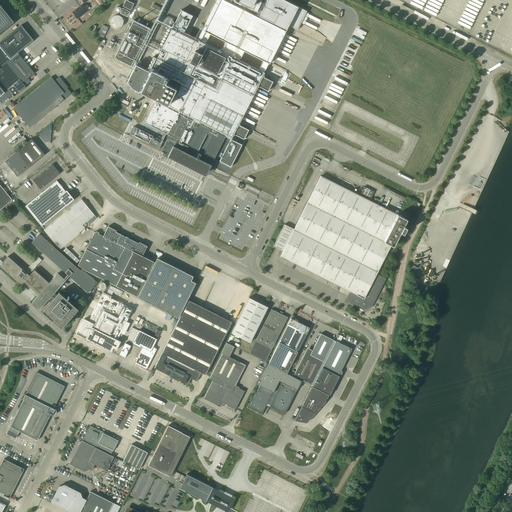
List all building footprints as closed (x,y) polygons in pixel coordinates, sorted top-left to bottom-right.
[(127,0),(125,0),(122,6),(131,11),(135,4),(127,0)] [(216,0),(198,39),(173,26),(149,73),(150,71),(136,64),(127,82),(133,89),(139,92),(140,90),(141,90),(140,91),(156,100),(145,122),(165,132),(161,140),(134,126),(130,134),(159,149),(163,141),(166,134),(177,139),(168,157),(203,175),(209,164),(195,157),(207,134),(212,137),(204,153),(215,158),(226,137),(230,140),(220,161),(231,167),(242,145),(242,144),(243,141),(238,138),(237,140),(233,138),(234,134),(244,139),(249,130),(239,125),(259,86),(269,91),(273,81),(264,76),(266,73),(265,73),(288,25),(295,29),(299,22),(304,24),(307,17),(309,14),(304,12),(304,10),(283,0),(216,0)] [(0,33),(13,22),(13,21),(0,4),(0,33)] [(84,6),(82,4),(72,12),(78,19),(88,11),(87,10),(90,8),(87,4),(84,6)] [(98,5),(89,12),(92,16),(101,8),(98,5)] [(123,8),(120,13),(127,17),(130,11),(123,8)] [(124,22),(124,21),(123,20),(123,19),(123,18),(122,18),(122,17),(121,17),(121,16),(120,16),(120,15),(119,15),(118,15),(117,15),(116,15),(115,15),(114,16),(113,16),(113,17),(112,17),(112,18),(111,18),(111,19),(111,20),(111,21),(111,22),(111,23),(111,24),(112,25),(112,26),(113,26),(113,27),(114,27),(115,28),(116,28),(117,28),(118,28),(119,28),(120,28),(120,27),(121,27),(121,26),(122,26),(122,25),(123,25),(123,24),(123,23),(124,22)] [(134,20),(114,58),(131,67),(150,28),(134,20)] [(102,35),(100,39),(102,40),(104,36),(108,27),(103,24),(98,34),(102,35)] [(0,102),(4,99),(5,101),(13,94),(15,96),(26,87),(23,83),(35,73),(18,53),(34,40),(21,25),(0,41),(0,102)] [(72,94),(58,77),(54,81),(51,77),(13,108),(30,128),(72,94)] [(332,109),(333,109),(335,106),(335,107),(340,98),(344,91),(345,85),(347,82),(347,81),(344,80),(342,84),(338,81),(336,84),(337,81),(333,78),(332,81),(337,82),(336,83),(333,83),(329,89),(328,89),(327,93),(324,97),(324,98),(327,100),(327,103),(329,104),(328,106),(332,109)] [(118,120),(115,118),(117,113),(112,111),(107,121),(116,126),(118,120)] [(32,139),(5,161),(17,176),(45,154),(32,139)] [(52,164),(33,180),(40,189),(60,173),(52,164)] [(321,176),(280,256),(351,292),(348,297),(351,298),(348,302),(364,310),(371,307),(386,278),(385,279),(376,274),(391,245),(393,246),(412,208),(387,195),(382,206),(321,176)] [(41,226),(74,199),(65,188),(64,189),(57,180),(25,206),(41,226)] [(0,209),(12,200),(0,184),(0,209)] [(374,191),(364,186),(361,193),(371,198),(374,191)] [(81,199),(44,230),(60,249),(79,234),(79,233),(85,228),(84,227),(87,225),(85,223),(87,222),(89,224),(97,218),(95,215),(81,199)] [(456,228),(457,226),(443,220),(441,226),(443,227),(444,223),(456,228)] [(157,258),(154,261),(142,256),(147,246),(140,242),(138,243),(129,238),(128,238),(129,237),(126,236),(125,236),(116,232),(116,230),(108,226),(103,236),(95,232),(78,265),(86,271),(179,317),(196,283),(191,280),(193,276),(157,258)] [(64,279),(62,277),(58,273),(49,283),(35,270),(29,275),(8,256),(0,265),(22,285),(23,284),(27,287),(28,285),(39,295),(32,302),(40,309),(67,279),(68,277),(87,294),(97,284),(82,270),(80,272),(39,235),(31,244),(67,276),(66,278),(64,279)] [(63,251),(77,263),(79,260),(66,248),(63,251)] [(37,256),(32,264),(36,266),(41,259),(37,256)] [(251,291),(252,288),(238,282),(236,287),(240,289),(240,290),(249,294),(250,292),(245,290),(245,289),(251,291)] [(78,309),(59,292),(42,311),(61,328),(78,309)] [(76,334),(86,339),(85,340),(89,341),(112,352),(114,348),(117,350),(121,341),(118,340),(133,309),(111,298),(111,296),(103,292),(89,321),(84,319),(76,334)] [(249,298),(231,332),(250,342),(268,307),(249,298)] [(185,383),(188,377),(197,381),(201,372),(205,375),(232,322),(189,300),(154,368),(185,383)] [(271,309),(255,341),(249,354),(265,362),(288,317),(282,314),(283,312),(281,311),(280,313),(271,309)] [(291,318),(289,323),(279,342),(295,350),(304,332),(307,333),(310,328),(291,318)] [(147,370),(148,367),(157,349),(153,347),(157,339),(139,330),(133,342),(142,347),(134,363),(147,370)] [(321,333),(310,355),(306,353),(294,377),(311,385),(334,340),(321,333)] [(336,341),(322,367),(313,386),(330,395),(339,376),(340,376),(341,376),(341,375),(342,375),(342,374),(342,373),(342,372),(342,371),(342,370),(341,370),(352,349),(336,341)] [(122,350),(119,356),(125,358),(131,346),(125,343),(123,348),(123,349),(122,351),(122,350)] [(221,353),(222,353),(209,379),(214,381),(204,399),(219,406),(222,402),(224,403),(236,409),(245,391),(235,386),(246,365),(229,357),(234,347),(226,343),(221,353)] [(279,344),(269,364),(288,374),(298,353),(279,344)] [(285,413),(302,381),(267,364),(257,383),(260,385),(249,407),(263,414),(268,404),(271,405),(270,406),(285,413)] [(10,427),(7,434),(16,438),(19,431),(38,440),(51,413),(52,414),(54,415),(57,410),(54,409),(53,409),(65,386),(38,373),(10,427)] [(308,392),(326,401),(329,394),(312,386),(308,392)] [(305,399),(320,407),(326,401),(308,392),(305,399)] [(305,399),(302,406),(315,413),(320,407),(305,399)] [(298,413),(310,419),(315,413),(302,406),(298,413)] [(298,413),(294,420),(307,422),(310,419),(298,413)] [(164,434),(148,465),(170,476),(190,436),(168,425),(163,434),(164,434)] [(90,426),(83,440),(111,454),(119,439),(90,426)] [(82,441),(71,463),(85,470),(91,468),(94,464),(107,471),(114,457),(82,441)] [(132,444),(123,461),(139,469),(147,452),(132,444)] [(0,469),(0,492),(5,494),(6,495),(9,495),(10,494),(12,492),(21,474),(21,472),(21,470),(20,468),(18,467),(9,463),(7,462),(5,462),(3,463),(2,465),(0,469)] [(173,471),(172,473),(183,478),(179,487),(205,501),(212,487),(186,474),(184,476),(173,471)] [(60,486),(53,500),(76,511),(117,511),(121,506),(113,503),(91,491),(87,500),(82,497),(81,493),(64,485),(60,486)] [(228,511),(235,498),(212,487),(205,501),(227,511),(228,511)]
